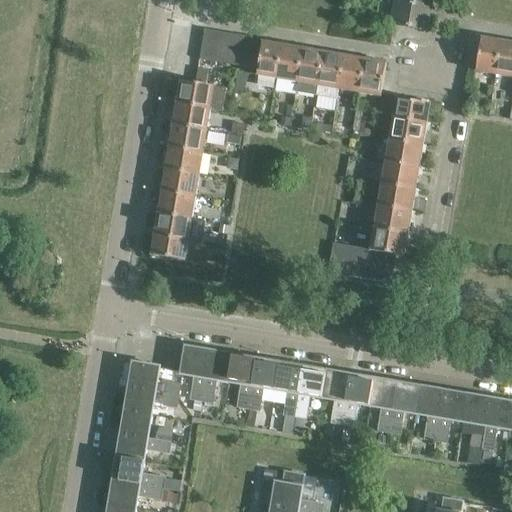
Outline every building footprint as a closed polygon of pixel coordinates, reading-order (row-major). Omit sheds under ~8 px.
[(426,30),(430,6),(397,1),(393,24),(426,30)] [(224,45),(226,33),(205,30),(204,42),(224,45)] [(231,46),(233,34),(226,33),(224,45),(231,46)] [(243,48),(245,36),(239,35),(237,47),(243,48)] [(250,49),(252,38),(245,36),(243,48),(250,49)] [(256,50),(258,39),(252,38),(250,49),(256,50)] [(262,51),(263,43),(265,43),(265,40),(258,39),(256,50),(262,51)] [(496,75),(502,42),(482,39),(477,72),(496,75)] [(262,51),(256,50),(250,49),(243,48),(237,47),(231,46),(224,45),(204,42),(203,48),(223,51),(230,52),(236,53),(242,54),(249,55),(255,56),(253,68),(259,69),(262,51)] [(511,78),(511,43),(502,42),(496,75),(511,78)] [(283,46),(265,43),(263,43),(262,51),(259,69),(258,76),(277,79),(283,46)] [(298,83),(304,50),(283,46),(277,79),(298,83)] [(221,63),(223,51),(203,48),(201,60),(221,63)] [(319,86),(324,53),(304,50),(298,83),(319,86)] [(228,64),(230,52),(223,51),(221,63),(228,64)] [(234,65),(236,53),(230,52),(228,64),(234,65)] [(240,66),(242,54),(236,53),(234,65),(240,66)] [(339,90),(345,57),(324,53),(319,86),(339,90)] [(247,67),(249,55),(242,54),(240,66),(247,67)] [(253,68),(255,56),(249,55),(247,67),(253,68)] [(360,93),(366,60),(345,57),(339,90),(360,93)] [(382,97),(387,64),(366,60),(360,93),(382,97)] [(211,110),(215,86),(182,81),(178,104),(211,110)] [(427,124),(431,105),(398,99),(394,118),(427,124)] [(207,131),(211,110),(178,104),(174,126),(207,131)] [(424,146),(427,124),(394,118),(390,140),(424,146)] [(204,154),(207,131),(174,126),(171,148),(204,154)] [(420,168),(424,146),(390,140),(387,162),(420,168)] [(200,176),(204,154),(171,148),(167,170),(200,176)] [(416,191),(420,168),(387,162),(383,185),(416,191)] [(196,198),(200,176),(167,170),(163,192),(196,198)] [(412,213),(416,191),(383,185),(379,207),(412,213)] [(192,220),(196,198),(163,192),(159,214),(192,220)] [(408,235),(412,213),(379,207),(375,229),(408,235)] [(189,242),(192,220),(159,214),(156,236),(189,242)] [(405,257),(408,235),(375,229),(372,250),(371,251),(372,251),(397,256),(405,257)] [(185,261),(189,242),(156,236),(152,256),(185,261)] [(339,257),(341,245),(334,244),(332,256),(339,257)] [(345,258),(347,246),(341,245),(339,257),(345,258)] [(352,259),(354,247),(347,246),(345,258),(352,259)] [(358,260),(360,248),(354,247),(352,259),(358,260)] [(370,262),(372,251),(371,251),(372,250),(366,249),(364,261),(370,262)] [(395,267),(397,257),(397,256),(372,251),(370,262),(395,267)] [(345,258),(339,257),(332,256),(331,262),(338,263),(344,264),(350,265),(357,266),(363,267),(369,268),(394,272),(395,267),(370,262),(364,261),(358,260),(352,259),(345,258)] [(336,275),(338,263),(331,262),(329,274),(336,275)] [(342,276),(344,264),(338,263),(336,275),(342,276)] [(348,277),(350,265),(344,264),(342,276),(348,277)] [(355,278),(357,266),(350,265),(348,277),(355,278)] [(367,280),(369,268),(363,267),(361,279),(367,280)] [(392,284),(394,272),(369,268),(367,280),(392,284)] [(205,387),(211,352),(186,347),(181,375),(195,377),(193,387),(193,400),(202,401),(205,387)] [(229,383),(234,355),(211,352),(205,387),(202,401),(211,403),(216,391),(218,381),(229,383)] [(249,409),(257,359),(234,355),(229,383),(241,385),(240,395),(240,408),(249,409)] [(276,391),(281,363),(257,359),(249,409),(258,411),(263,399),(264,389),(276,391)] [(157,392),(161,368),(161,367),(133,363),(129,388),(157,392)] [(295,417),(304,367),(281,363),(276,391),(288,393),(286,403),(286,416),(295,417)] [(323,399),(328,371),(304,367),(295,417),(305,419),(309,407),(311,397),(323,399)] [(347,403),(351,375),(328,371),(323,399),(335,401),(334,411),(334,424),(343,425),(347,403)] [(370,407),(375,379),(351,375),(347,403),(343,425),(352,427),(357,415),(358,405),(370,407)] [(390,433),(398,383),(375,379),(370,407),(382,409),(380,419),(381,431),(390,433)] [(179,396),(180,387),(169,382),(165,394),(179,396)] [(417,415),(421,387),(398,383),(390,433),(399,434),(403,423),(405,413),(417,415)] [(436,441),(445,391),(421,387),(417,415),(428,417),(427,427),(427,440),(436,441)] [(153,416),(157,392),(129,388),(125,411),(153,416)] [(463,423),(468,395),(445,391),(436,441),(445,443),(450,431),(451,421),(463,423)] [(177,405),(179,396),(165,394),(165,405),(177,405)] [(510,431),(511,418),(511,402),(468,395),(463,423),(486,427),(485,435),(482,449),(492,451),(496,439),(498,429),(510,431)] [(149,439),(153,416),(125,411),(121,434),(149,439)] [(171,443),(173,434),(161,429),(157,440),(171,443)] [(157,440),(149,439),(121,434),(117,458),(145,462),(147,450),(157,452),(170,452),(171,443),(157,440)] [(482,449),(485,435),(473,435),(473,448),(482,449)] [(143,474),(145,462),(117,458),(113,481),(163,489),(165,480),(153,476),(143,474)] [(301,501),(304,487),(303,487),(305,476),(285,472),(283,484),(276,483),(272,508),(298,511),(322,511),(323,507),(311,502),(301,501)] [(162,498),(163,489),(113,481),(109,504),(137,509),(139,497),(149,499),(162,498)] [(461,511),(463,503),(444,499),(442,511),(435,510),(434,511),(461,511)]
